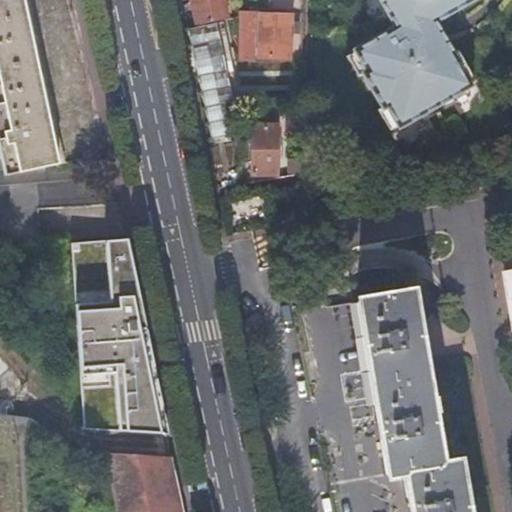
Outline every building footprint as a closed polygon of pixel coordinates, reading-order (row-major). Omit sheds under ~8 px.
[(21,0),(0,0),(0,162),(3,175),(56,163),(21,0)] [(189,0),(196,24),(226,17),(222,0),(189,0)] [(378,0),(394,29),(354,52),(355,54),(366,73),(363,75),(383,109),(386,107),(399,128),(399,130),(469,89),(468,87),(451,58),(454,57),(454,55),(436,24),(471,3),(470,1),(469,0),(378,0)] [(248,8),(238,8),(238,17),(238,59),(238,61),(250,61),(250,28),(247,28),(248,8)] [(260,13),(258,45),(290,46),(291,14),(260,13)] [(238,59),(238,17),(224,20),(224,59),(238,59)] [(219,22),(183,30),(192,71),(202,70),(204,53),(218,51),(219,22)] [(458,52),(454,55),(454,57),(451,58),(468,87),(476,83),(458,52)] [(359,77),(363,75),(366,73),(355,54),(347,58),(359,77)] [(295,91),(295,61),(267,61),(267,92),(295,91)] [(211,89),(200,92),(207,124),(219,122),(211,89)] [(391,133),(399,128),(386,107),(383,109),(378,111),(391,133)] [(253,125),(251,174),(275,174),(277,125),(253,125)] [(302,159),(290,159),(290,177),(303,175),(302,159)] [(147,346),(134,283),(111,287),(121,332),(99,330),(96,297),(95,297),(90,244),(70,245),(77,353),(106,350),(105,343),(124,341),(125,348),(147,346)] [(408,293),(357,301),(386,476),(405,473),(411,511),(461,511),(454,465),(438,468),(408,293)] [(150,402),(159,400),(147,346),(137,347),(150,402)] [(106,350),(77,353),(79,380),(92,376),(95,385),(98,385),(117,379),(120,390),(101,395),(81,401),(82,429),(166,434),(159,400),(150,402),(137,347),(125,348),(106,350)] [(98,385),(101,395),(120,390),(117,379),(98,385)] [(183,511),(171,457),(102,455),(115,511),(183,511)]
